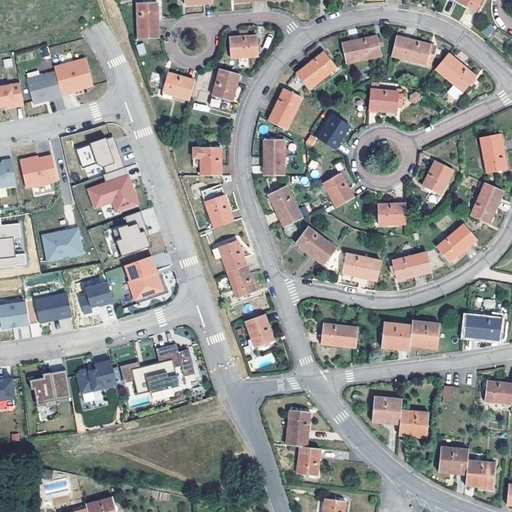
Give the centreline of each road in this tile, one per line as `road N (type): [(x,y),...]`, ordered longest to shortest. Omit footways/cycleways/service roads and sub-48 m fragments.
road 1 (residential): [(301,44),(254,104),(243,160),(245,188),(283,294)]
road 2 (residential): [(283,294),(393,302),(435,293),(483,267),(511,233)]
road 3 (residential): [(511,84),(471,45),(400,18),(351,22),(301,44)]
road 4 (residential): [(132,101),(202,303)]
road 5 (residential): [(0,352),(81,339),(202,303)]
road 6 (residential): [(315,382),(403,483),(461,511)]
road 7 (residential): [(315,382),(511,357)]
road 8 (residential): [(407,149),(394,137),(374,137),(359,159),(366,177),(384,185),(402,177),(409,159)]
road 9 (residential): [(0,133),(132,101)]
